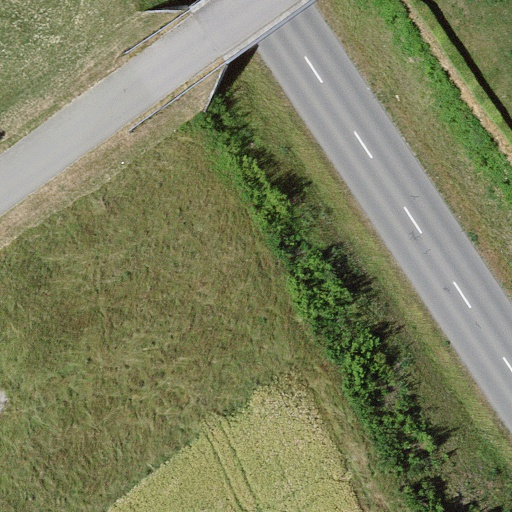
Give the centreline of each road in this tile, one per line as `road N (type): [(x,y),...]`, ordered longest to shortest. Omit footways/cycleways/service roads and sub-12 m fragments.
road 1 (tertiary): [(511,385),(256,0)]
road 2 (tertiary): [(0,197),(279,0)]
